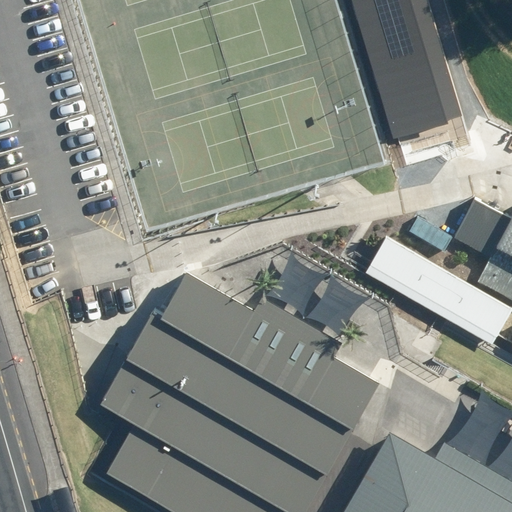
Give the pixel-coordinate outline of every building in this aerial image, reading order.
[(79,0),(147,230),(380,162),(332,0),(79,0)] [(350,0),(392,140),(447,124),(445,119),(461,115),(426,0),(350,0)] [(507,216),(472,197),(448,238),(488,261),(476,282),(511,299),(511,207),(511,208),(507,216)] [(473,288),(384,237),(370,261),(367,268),(365,270),(363,274),(436,315),(441,318),(487,344),(493,333),(508,308),(473,288)] [(294,511),(373,381),(327,354),(334,342),(261,300),(256,309),(183,266),(156,311),(149,306),(92,402),(133,426),(107,469),(178,511),(213,511),(215,509),(219,511),(294,511)] [(511,511),(511,482),(441,443),(432,459),(384,432),(339,511),(511,511)]
